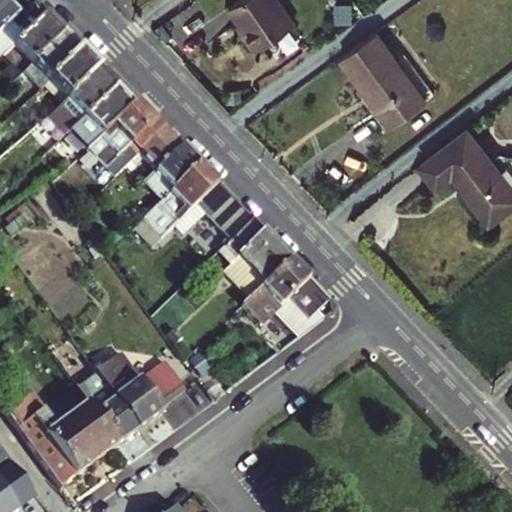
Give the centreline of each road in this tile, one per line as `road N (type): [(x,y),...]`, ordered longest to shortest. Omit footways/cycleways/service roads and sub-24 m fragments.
road 1 (tertiary): [(385,318),(122,47)]
road 2 (residential): [(385,318),(197,455)]
road 3 (tertiary): [(511,449),(385,318)]
